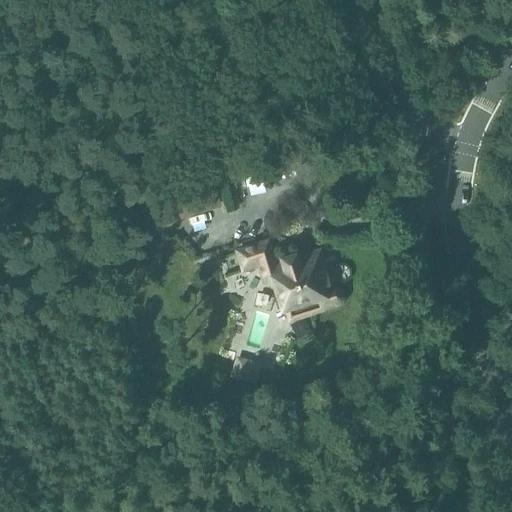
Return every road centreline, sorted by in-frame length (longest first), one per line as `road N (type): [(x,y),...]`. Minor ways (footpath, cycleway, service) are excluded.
road 1 (tertiary): [(511,425),(459,246),(456,193),(465,147)]
road 2 (unclassified): [(465,147),(402,125),(363,0)]
